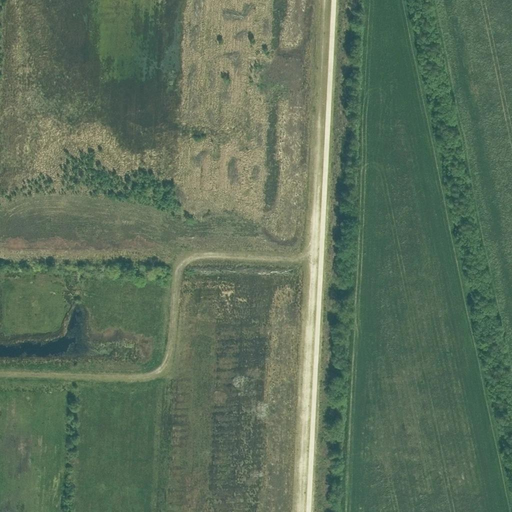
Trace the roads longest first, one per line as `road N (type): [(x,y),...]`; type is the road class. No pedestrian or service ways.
road 1 (track): [(0,375),(141,378),(165,361),(175,272),(185,257),(312,258),(325,0)]
road 2 (track): [(298,511),(312,258),(321,258)]
